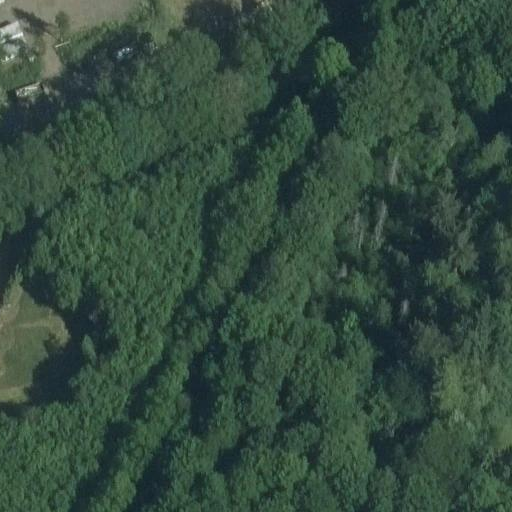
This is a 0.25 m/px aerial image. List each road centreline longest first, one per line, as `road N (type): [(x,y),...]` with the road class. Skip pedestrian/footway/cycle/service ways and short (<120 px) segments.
road 1 (tertiary): [(0,192),(457,0)]
road 2 (track): [(39,0),(30,7),(66,87),(187,40),(203,0)]
